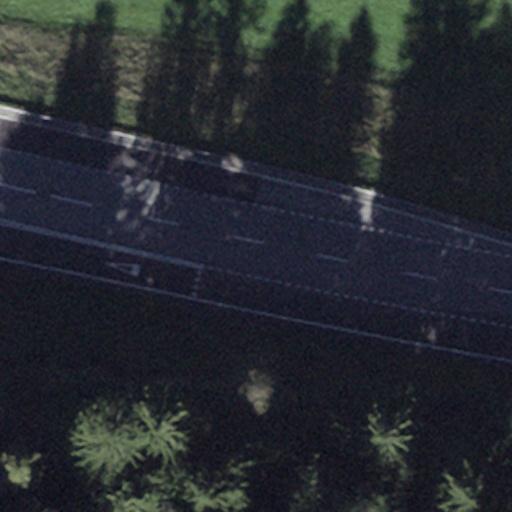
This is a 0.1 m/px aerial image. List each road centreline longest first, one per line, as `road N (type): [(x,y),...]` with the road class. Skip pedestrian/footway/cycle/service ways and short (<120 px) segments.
road 1 (primary): [(0,185),(364,267)]
road 2 (primary): [(0,244),(195,284),(299,282),(364,267)]
road 3 (primary): [(364,267),(511,292)]
